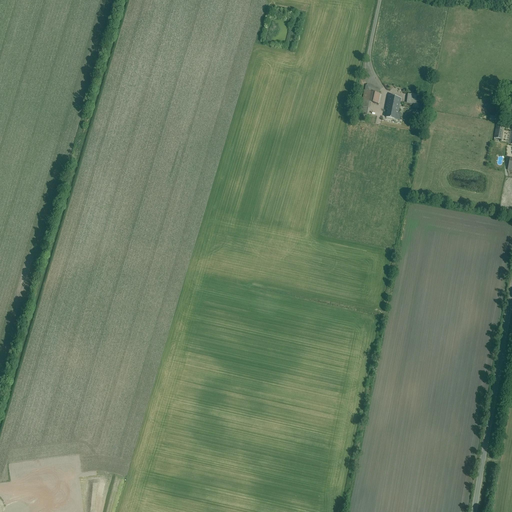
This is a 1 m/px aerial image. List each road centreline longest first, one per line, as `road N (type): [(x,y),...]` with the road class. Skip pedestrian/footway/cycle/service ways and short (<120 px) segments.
road 1 (track): [(0,410),(120,0)]
road 2 (unclassified): [(473,511),(511,294)]
